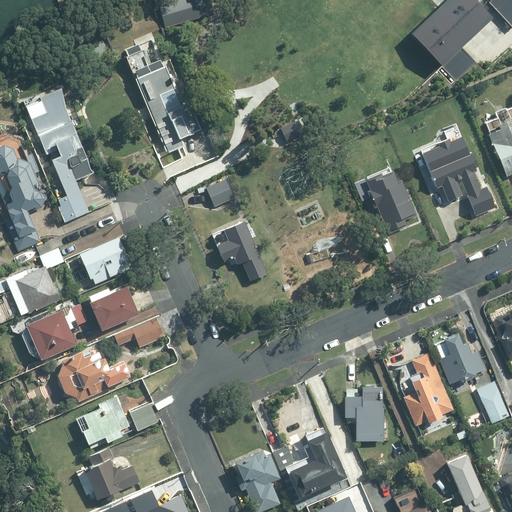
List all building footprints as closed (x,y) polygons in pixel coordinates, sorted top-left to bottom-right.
[(209,0),(166,0),(160,2),(166,26),(213,13),(209,0)] [(461,44),(492,14),(477,0),(441,0),(410,31),(456,77),(475,59),(461,44)] [(511,0),(488,0),(511,25),(511,24),(511,0)] [(119,59),(126,56),(166,151),(184,143),(181,136),(201,127),(192,106),(185,109),(165,62),(162,64),(151,39),(124,51),(122,45),(114,48),(119,59)] [(103,41),(69,55),(74,67),(108,53),(103,41)] [(405,89),(386,97),(390,107),(410,99),(405,89)] [(56,90),(27,104),(57,184),(55,185),(60,199),(65,197),(67,202),(60,205),(66,220),(92,210),(85,193),(93,189),(86,172),(91,170),(89,165),(92,164),(86,148),(82,149),(77,136),(75,136),(56,90)] [(511,106),(503,110),(503,109),(492,113),(495,119),(484,123),(489,134),(486,135),(504,176),(511,172),(511,106)] [(459,138),(455,128),(442,133),(444,140),(433,145),(434,148),(421,154),(419,154),(434,188),(439,186),(446,202),(464,194),(473,216),(494,207),(485,186),(479,189),(472,172),(473,172),(473,170),(476,168),(469,154),(468,155),(460,138),(459,138)] [(0,184),(13,215),(7,218),(19,250),(42,240),(28,208),(42,203),(44,197),(30,161),(18,156),(14,146),(7,143),(0,145),(0,184)] [(411,215),(397,183),(393,184),(387,173),(376,178),(374,175),(359,182),(364,193),(362,194),(368,209),(373,207),(385,234),(402,226),(399,220),(411,215)] [(226,181),(209,188),(216,203),(232,197),(226,181)] [(230,242),(221,246),(227,259),(236,255),(239,263),(245,261),(252,279),(268,272),(247,219),(229,226),(225,228),(230,242)] [(121,236),(82,253),(95,282),(131,267),(127,259),(130,258),(121,236)] [(60,247),(42,255),(46,265),(30,272),(28,269),(8,277),(9,279),(0,282),(0,289),(1,291),(12,286),(23,312),(30,310),(30,311),(63,297),(57,284),(56,285),(48,267),(65,260),(60,247)] [(129,285),(92,302),(103,328),(141,311),(129,285)] [(88,319),(81,303),(72,307),(80,323),(88,319)] [(64,308),(30,323),(45,357),(79,342),(64,308)] [(511,309),(492,318),(500,337),(498,337),(505,354),(511,350),(511,309)] [(157,316),(116,334),(120,343),(137,336),(141,346),(165,335),(157,316)] [(454,352),(442,357),(451,382),(464,377),(465,380),(479,374),(478,371),(486,368),(480,350),(475,352),(470,341),(466,343),(462,331),(448,336),(454,352)] [(65,362),(60,375),(67,391),(80,396),(81,398),(116,383),(112,375),(115,373),(108,356),(104,358),(101,351),(96,353),(95,350),(85,354),(84,351),(63,359),(65,362)] [(454,408),(432,351),(414,358),(421,378),(416,380),(420,391),(406,396),(417,424),(431,418),(432,420),(445,415),(444,412),(454,408)] [(511,415),(496,380),(479,388),(494,423),(511,415)] [(378,410),(378,390),(359,389),(359,398),(340,398),(340,419),(352,419),(352,443),(379,442),(379,410),(378,410)] [(110,440),(124,434),(122,428),(131,425),(118,395),(101,403),(102,406),(86,414),(92,427),(86,429),(92,443),(91,443),(92,447),(99,444),(98,439),(108,435),(110,440)] [(152,403),(131,411),(139,429),(159,420),(152,403)] [(344,478),(318,417),(303,424),(312,445),(308,447),(312,455),(296,462),(288,445),(274,451),(296,503),(308,498),(307,494),(344,478)] [(94,466),(88,469),(100,497),(108,493),(110,499),(122,493),(120,489),(140,480),(133,464),(124,468),(115,464),(112,459),(115,458),(111,447),(90,455),(94,466)] [(264,449),(237,461),(242,473),(242,474),(239,474),(237,476),(243,489),(248,486),(259,511),(282,501),(273,480),(282,476),(272,452),(267,455),(264,449)] [(494,511),(470,454),(450,462),(466,502),(455,507),(454,511),(494,511)] [(511,473),(501,477),(511,502),(511,473)] [(177,474),(154,484),(157,491),(180,482),(177,474)] [(353,511),(351,493),(319,507),(321,511),(335,511),(338,511),(337,511),(353,511)] [(151,511),(148,504),(141,507),(136,494),(110,505),(112,511),(197,511),(193,500),(175,507),(175,505),(158,511),(151,511)] [(433,511),(430,502),(407,511),(433,511)]
